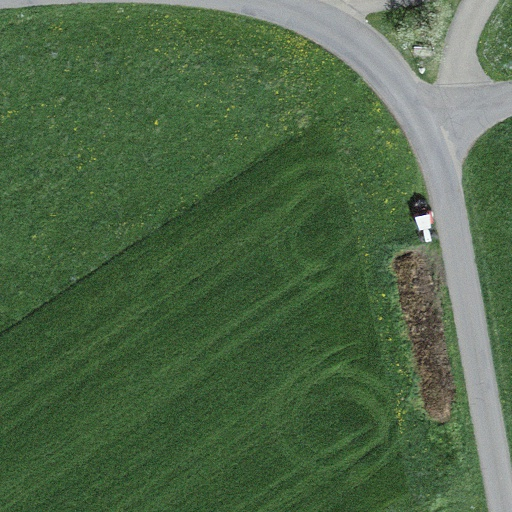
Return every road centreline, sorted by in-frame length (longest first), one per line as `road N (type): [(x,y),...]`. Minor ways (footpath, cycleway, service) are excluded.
road 1 (unclassified): [(0,10),(169,4),(307,24),(369,53),(431,112)]
road 2 (unclassified): [(502,511),(431,112)]
